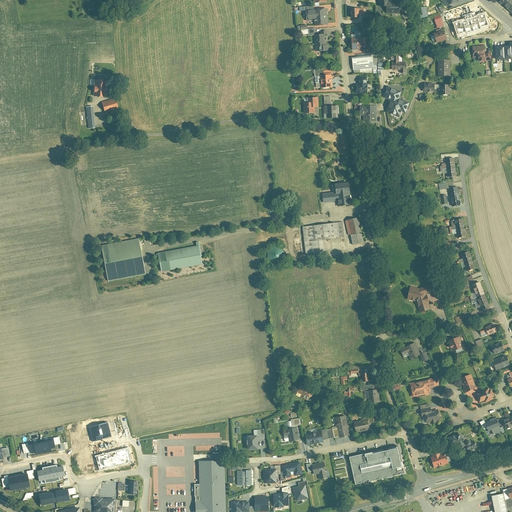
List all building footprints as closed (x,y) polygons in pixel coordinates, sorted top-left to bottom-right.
[(511,0),(500,0),(498,3),(511,13),(511,0)] [(385,14),(399,14),(399,3),(385,3),(385,7),(385,14)] [(314,26),(328,25),(326,9),(306,11),(307,21),(314,20),(314,26)] [(350,9),(351,18),(359,18),(359,9),(350,9)] [(446,16),(447,22),(455,20),(453,16),(453,14),(446,16)] [(474,30),(480,23),(469,14),(463,20),(474,30)] [(438,28),(443,26),(441,18),(435,20),(438,28)] [(316,53),(329,52),(327,31),(322,32),(322,35),(314,36),(316,53)] [(436,42),(446,39),(443,31),(433,34),(436,42)] [(355,49),(360,48),(359,38),(359,37),(355,38),(355,34),(351,35),(353,46),(351,47),(352,50),(356,50),(355,49)] [(367,37),(359,38),(360,48),(364,47),(364,50),(368,49),(368,45),(369,45),(369,41),(367,41),(367,37)] [(496,47),(497,59),(511,58),(511,55),(511,46),(496,47)] [(472,49),(473,58),(477,58),(478,62),(491,61),(490,54),(485,54),(484,48),(472,49)] [(372,55),(351,58),(353,71),(373,69),(372,55)] [(437,61),(438,77),(450,77),(449,66),(451,66),(451,61),(437,61)] [(400,73),(406,73),(406,64),(391,64),(391,70),(400,71),(400,73)] [(319,76),(320,88),(331,88),(330,76),(323,76),(319,76)] [(359,78),(359,87),(368,86),(367,77),(359,78)] [(92,80),(92,97),(105,97),(104,80),(92,80)] [(384,113),(397,118),(400,112),(404,114),(408,103),(399,100),(402,92),(387,86),(382,98),(389,101),(384,113)] [(439,96),(449,96),(449,86),(439,86),(439,96)] [(303,115),(314,114),(314,109),(318,109),(317,99),(307,99),(307,103),(303,104),(303,115)] [(102,104),(105,113),(118,109),(115,100),(102,104)] [(362,122),(375,123),(377,107),(363,106),(363,108),(360,108),(359,116),(363,116),(362,122)] [(326,118),(338,118),(337,107),(331,107),(325,107),(323,107),(323,114),(326,114),(326,118)] [(457,177),(454,159),(445,160),(448,178),(457,177)] [(349,192),(348,192),(347,182),(334,183),(335,192),(323,194),(323,202),(338,201),(338,206),(351,204),(349,192)] [(458,188),(448,190),(451,207),(461,206),(458,188)] [(276,208),(277,221),(285,221),(284,207),(276,208)] [(345,221),(348,235),(350,235),(352,245),(363,243),(361,230),(359,231),(357,219),(345,221)] [(466,237),(462,220),(450,222),(454,240),(466,237)] [(324,252),(323,240),(343,239),(342,225),(303,227),(304,254),(324,252)] [(101,245),(107,282),(144,275),(138,239),(101,245)] [(199,246),(157,254),(161,272),(203,265),(199,246)] [(267,259),(271,263),(276,264),(279,263),(282,260),(284,255),(281,250),(278,248),(274,248),(270,249),(267,253),(267,259)] [(475,268),(469,253),(460,256),(466,272),(475,268)] [(481,283),(471,287),(480,310),(489,307),(481,283)] [(407,301),(416,303),(419,313),(430,310),(426,296),(435,292),(432,285),(419,289),(410,287),(407,301)] [(496,333),(493,324),(484,328),(487,336),(496,333)] [(462,337),(447,342),(452,352),(465,347),(462,337)] [(421,356),(416,343),(400,350),(404,359),(410,356),(411,360),(421,356)] [(493,355),(504,351),(501,343),(490,347),(493,355)] [(496,371),(510,365),(506,357),(492,362),(496,371)] [(368,373),(360,374),(360,376),(362,375),(362,382),(369,382),(368,373)] [(471,375),(459,379),(464,393),(476,388),(471,375)] [(408,384),(411,398),(430,394),(428,389),(439,386),(437,378),(408,384)] [(314,393),(301,385),(298,391),(297,395),(308,400),(311,399),(314,393)] [(481,393),(476,395),(479,403),(483,401),(484,403),(493,400),(492,398),(494,397),(491,389),(489,390),(488,388),(480,391),(481,393)] [(380,402),(378,389),(364,391),(365,402),(372,403),(380,402)] [(427,425),(441,421),(439,412),(424,416),(427,425)] [(339,438),(350,436),(345,417),(335,419),(339,438)] [(511,417),(502,422),(505,430),(511,426),(511,417)] [(501,431),(496,418),(485,422),(488,432),(492,430),(493,434),(501,431)] [(369,419),(353,423),(356,433),(372,429),(369,419)] [(108,423),(90,428),(94,443),(112,438),(108,423)] [(89,448),(84,428),(70,431),(75,452),(89,448)] [(285,443),(298,440),(296,429),(283,431),(285,443)] [(306,445),(321,442),(319,433),(304,436),(306,445)] [(247,436),(249,448),(259,447),(258,435),(247,436)] [(456,435),(448,439),(452,447),(456,450),(462,447),(466,444),(463,437),(456,435)] [(29,445),(30,454),(34,453),(35,455),(52,452),(51,450),(56,449),(55,446),(54,439),(51,439),(51,437),(28,441),(29,445)] [(399,444),(348,456),(355,486),(406,474),(399,444)] [(0,461),(5,460),(4,459),(11,457),(9,449),(3,450),(3,449),(0,449),(0,461)] [(97,457),(101,472),(133,464),(129,449),(97,457)] [(430,459),(433,469),(447,464),(444,455),(440,455),(438,450),(431,452),(434,458),(430,459)] [(203,486),(198,486),(198,502),(194,502),(194,511),(224,511),(224,463),(202,463),(203,486)] [(300,463),(282,467),(284,478),(290,477),(289,474),(292,474),(293,476),(302,474),(300,463)] [(324,463),(312,465),(314,475),(318,475),(320,480),(327,478),(324,463)] [(43,471),(37,472),(40,483),(46,481),(46,484),(60,481),(60,478),(66,477),(64,467),(59,468),(58,466),(43,469),(43,471)] [(251,470),(237,471),(237,484),(242,484),(242,478),(245,478),(246,484),(251,484),(251,470)] [(276,470),(263,470),(263,484),(276,483),(276,470)] [(28,474),(9,478),(11,489),(11,492),(31,488),(29,481),(28,474)] [(9,478),(9,477),(6,478),(6,480),(3,481),(4,489),(7,488),(7,490),(11,489),(9,478)] [(137,495),(137,480),(128,480),(128,494),(137,495)] [(304,486),(293,489),(296,501),(307,498),(304,486)] [(67,488),(39,494),(41,506),(70,499),(67,488)] [(280,495),(274,496),(275,505),(275,507),(283,506),(283,504),(288,504),(288,495),(287,495),(287,493),(280,493),(280,495)] [(491,497),(493,511),(506,511),(502,495),(491,497)] [(114,511),(115,498),(96,497),(95,511),(114,511)] [(268,497),(254,497),(255,511),(268,511),(268,497)] [(248,511),(248,502),(231,502),(231,511),(248,511)]
